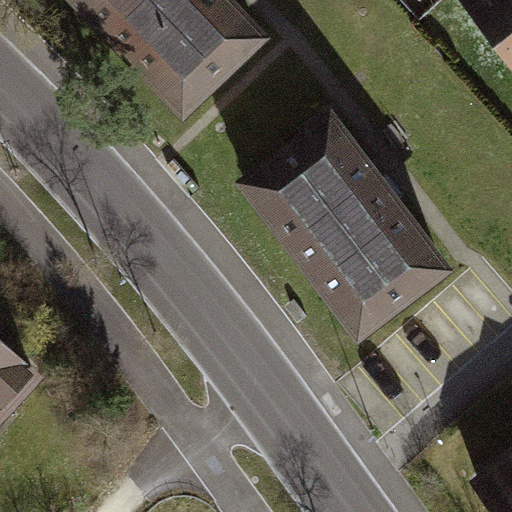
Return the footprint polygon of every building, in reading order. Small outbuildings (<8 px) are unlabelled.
[(242,0),(79,0),(190,114),(274,33),(242,0)] [(511,0),(479,0),(511,42),(511,0)] [(333,120),(244,191),(370,347),(459,275),(333,120)] [(0,418),(33,383),(0,351),(0,418)] [(511,511),(511,462),(484,481),(504,511),(511,511)]
